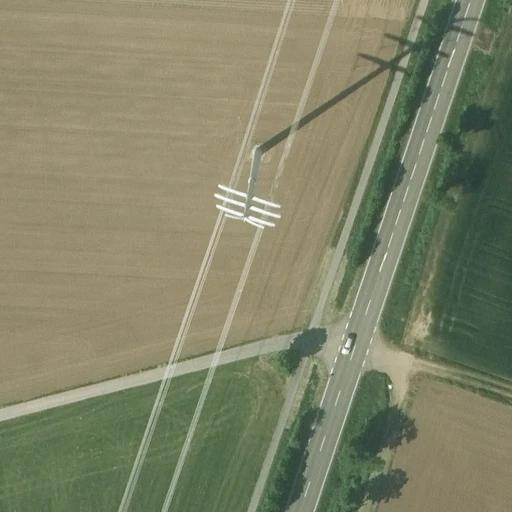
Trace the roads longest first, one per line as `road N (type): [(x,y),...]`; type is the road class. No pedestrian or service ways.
road 1 (primary): [(472,0),(355,347)]
road 2 (residential): [(0,411),(311,339),(355,347)]
road 3 (primary): [(355,347),(300,511)]
road 4 (track): [(355,347),(511,393)]
road 5 (track): [(360,511),(409,362)]
